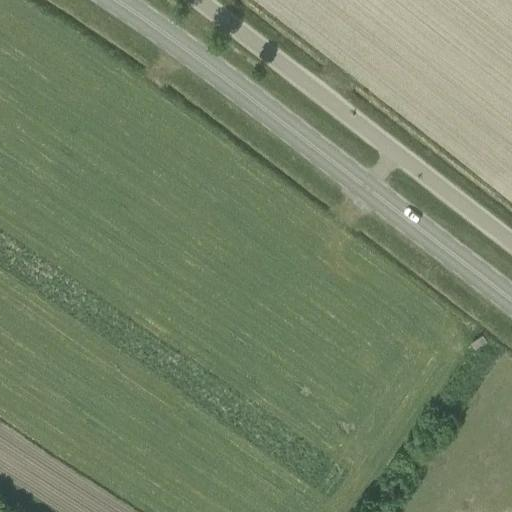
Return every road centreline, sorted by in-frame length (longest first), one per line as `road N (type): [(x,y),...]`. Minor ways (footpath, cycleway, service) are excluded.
road 1 (primary): [(511,304),(111,0)]
road 2 (unclassified): [(511,242),(194,0)]
